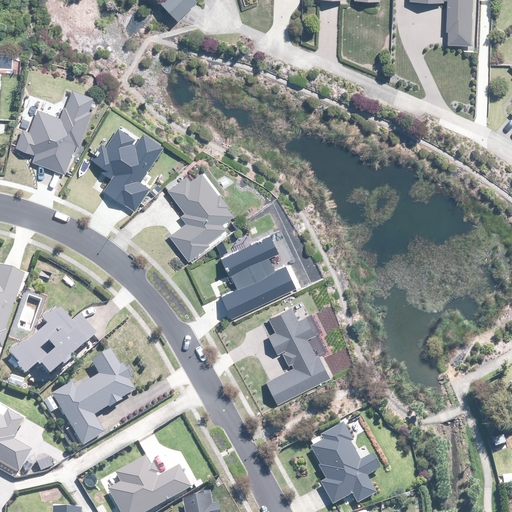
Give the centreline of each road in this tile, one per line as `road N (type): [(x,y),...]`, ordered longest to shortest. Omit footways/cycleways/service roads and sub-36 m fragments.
road 1 (residential): [(270,511),(176,329),(125,271),(82,237),(0,206)]
road 2 (residential): [(225,24),(511,150)]
